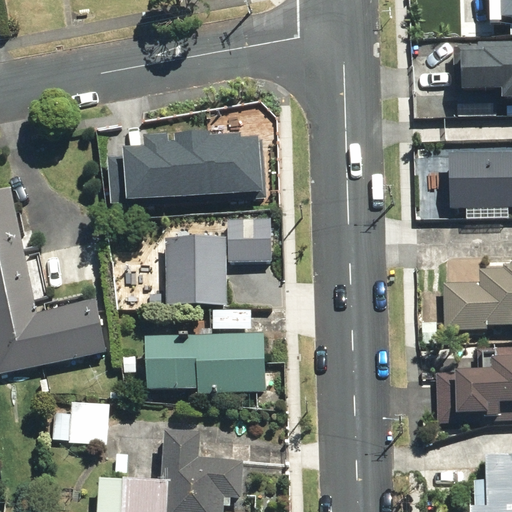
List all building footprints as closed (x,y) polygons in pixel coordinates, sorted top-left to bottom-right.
[(479,48),(456,49),(455,99),(508,99),(508,104),(511,103),(511,43),(478,44),(479,48)] [(264,132),(188,134),(189,192),(266,191),(264,132)] [(511,157),(456,156),(455,212),(470,212),(470,221),(511,221),(511,157)] [(158,162),(113,162),(114,214),(159,214),(158,162)] [(17,191),(0,194),(0,378),(109,358),(99,301),(40,312),(17,191)] [(169,229),(168,304),(232,305),(233,266),(271,266),(272,223),(231,223),(230,229),(169,229)] [(450,283),(447,333),(499,334),(500,328),(511,328),(511,268),(481,268),(480,284),(450,283)] [(253,312),(212,311),(212,334),(252,335),(253,312)] [(267,340),(150,338),(149,392),(266,394),(267,340)] [(511,350),(499,350),(498,374),(464,373),(464,382),(439,382),(438,426),(505,428),(506,405),(511,404),(511,350)] [(106,448),(110,405),(78,402),(77,413),(60,412),(58,441),(69,442),(69,445),(106,448)] [(204,435),(168,432),(165,486),(128,483),(127,488),(106,487),(104,511),(227,511),(228,499),(247,500),(249,463),(202,460),(204,435)] [(511,511),(511,461),(493,461),(492,487),(478,487),(477,511),(511,511)]
